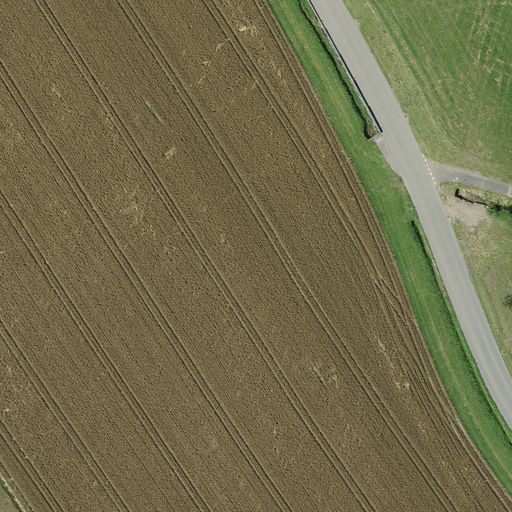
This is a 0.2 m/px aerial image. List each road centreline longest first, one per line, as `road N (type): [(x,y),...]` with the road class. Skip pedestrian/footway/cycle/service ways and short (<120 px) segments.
road 1 (tertiary): [(511,404),(413,167)]
road 2 (tertiary): [(413,167),(326,0)]
